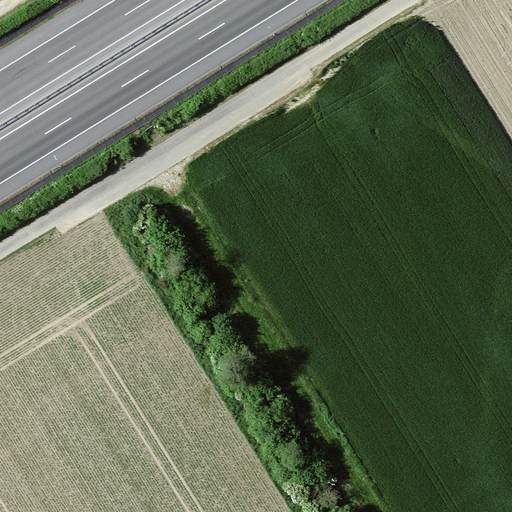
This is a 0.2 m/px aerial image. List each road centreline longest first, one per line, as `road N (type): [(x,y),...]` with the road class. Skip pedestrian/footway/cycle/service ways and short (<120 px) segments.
road 1 (track): [(405,0),(0,250)]
road 2 (motorway): [(0,161),(262,0)]
road 3 (motorway): [(149,0),(0,92)]
